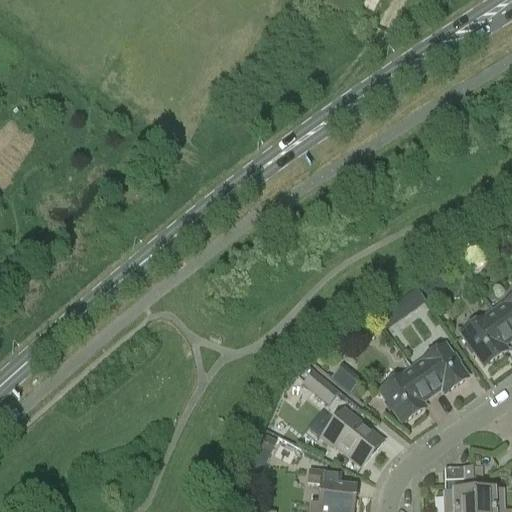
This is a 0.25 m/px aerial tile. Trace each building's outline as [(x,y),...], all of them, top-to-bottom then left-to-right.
[(498,237),(484,245),(489,254),(503,245),(498,237)] [(428,301),(437,294),(431,284),(421,291),(428,301)] [(391,309),(400,322),(419,309),(410,296),(391,309)] [(493,314),(511,340),(511,300),(503,307),(503,308),(493,314)] [(511,342),(511,340),(493,314),(484,321),(461,337),(483,370),(506,354),(503,349),(511,342)] [(412,371),(431,399),(441,392),(444,397),(467,381),(444,348),(421,364),(421,365),(412,371)] [(349,394),(357,384),(338,369),(330,379),(349,394)] [(431,399),(412,371),(402,378),(379,394),(402,427),(425,411),(421,406),(431,399)] [(327,409),(338,396),(312,374),(302,388),(327,409)] [(361,471),(381,446),(343,414),(321,442),(332,451),(334,448),(361,471)] [(249,473),(260,478),(269,458),(275,445),(264,440),(260,448),(258,453),(249,473)] [(473,511),(472,482),(472,471),(444,472),(445,484),(464,483),(464,494),(443,495),(443,511),(473,511)] [(308,510),(307,511),(352,511),(355,492),(332,489),(333,477),(309,474),(308,487),(320,488),(317,511),(308,510)] [(473,511),(502,511),(502,493),(481,494),(480,482),(472,482),(473,511)]
